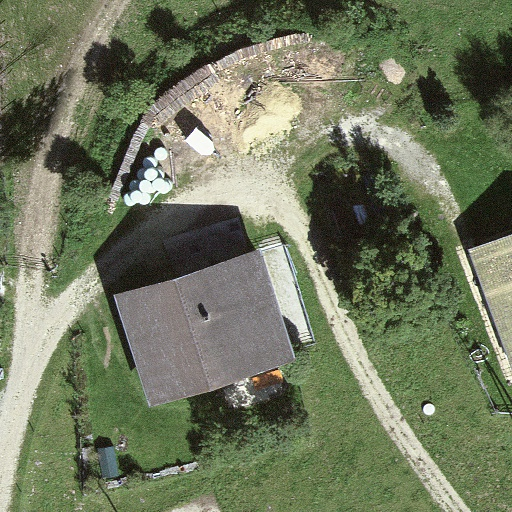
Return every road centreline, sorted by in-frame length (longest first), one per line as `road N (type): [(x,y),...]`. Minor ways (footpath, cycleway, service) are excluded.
road 1 (track): [(0,437),(27,242),(58,103),(124,0)]
road 2 (track): [(11,357),(114,245),(198,183),(285,166)]
